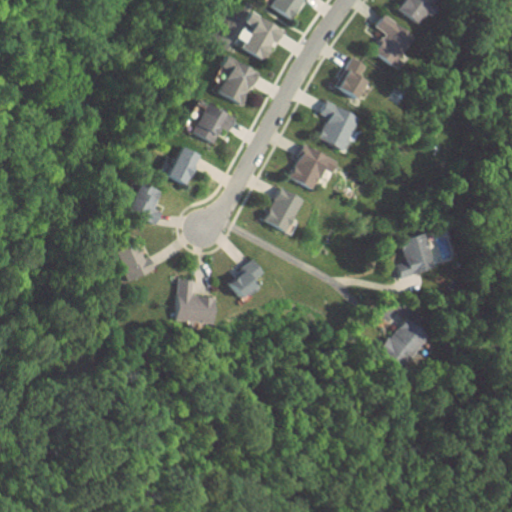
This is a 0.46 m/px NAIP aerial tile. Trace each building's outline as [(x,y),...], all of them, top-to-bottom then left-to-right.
[(280,28),(248,10),(240,25),(231,42),(263,59),(280,28)] [(396,56),(412,35),(381,13),(372,26),(383,33),(370,51),(396,69),(402,61),(396,56)] [(214,92),(239,104),(255,70),(222,55),(217,66),(225,69),(214,92)] [(333,87),(357,98),(372,66),(348,55),(333,87)] [(314,138),(340,150),(356,115),(323,100),(317,114),(324,117),(314,138)] [(189,133),(211,141),(223,110),(201,102),(189,133)] [(285,177),(309,188),(315,175),(324,179),(334,160),(301,144),(285,177)] [(181,183),(188,168),(192,170),(200,155),(179,145),(164,175),(181,183)] [(155,221),(158,208),(152,206),(158,188),(136,182),(127,212),(155,221)] [(260,219),(288,234),(293,224),(287,221),(300,198),(277,186),(260,219)] [(402,260),(393,262),(397,276),(432,267),(422,232),(396,239),(402,260)] [(111,251),(125,280),(151,268),(145,255),(141,257),(133,240),(111,251)] [(238,297),(263,274),(248,257),(239,266),(241,268),(224,283),(238,297)] [(211,296),(189,294),(190,279),(175,278),(172,320),(208,323),(211,296)] [(431,339),(402,316),(375,351),(398,370),(415,349),(420,352),(431,339)]
